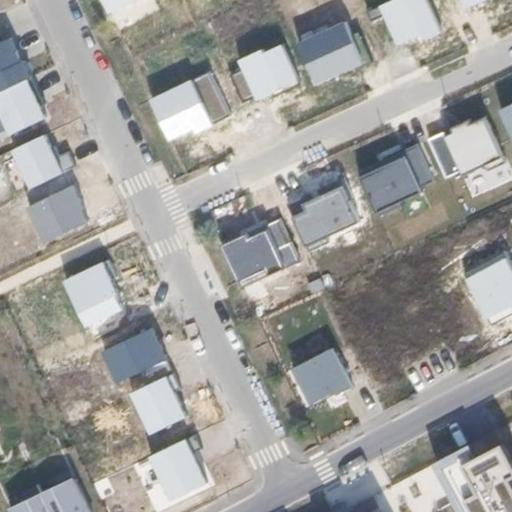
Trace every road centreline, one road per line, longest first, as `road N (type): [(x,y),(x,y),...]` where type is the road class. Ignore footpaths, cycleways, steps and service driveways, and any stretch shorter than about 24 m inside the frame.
road 1 (residential): [(154,214),(511,52)]
road 2 (residential): [(285,491),(154,214)]
road 3 (residential): [(285,491),(511,369)]
road 4 (residential): [(154,214),(52,0)]
